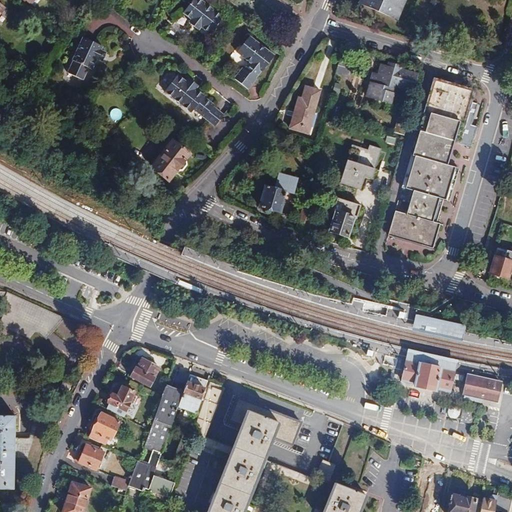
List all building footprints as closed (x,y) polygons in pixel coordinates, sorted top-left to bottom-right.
[(200,0),(192,0),(183,13),(191,19),(189,23),(199,30),(201,27),(210,34),(223,17),(200,0)] [(360,0),(359,3),(393,18),(397,9),(394,8),(397,1),(403,4),(404,0),(360,0)] [(397,9),(393,18),(397,20),(403,4),(397,1),(394,8),(397,9)] [(237,52),(250,62),(245,69),(243,68),(234,79),(248,89),(257,78),(255,77),(260,71),(262,72),(274,56),(249,36),(237,52)] [(101,50),(102,46),(83,37),(72,60),(73,61),(68,73),(83,80),(89,68),(92,69),(96,59),(102,62),(107,52),(101,50)] [(349,77),(353,61),(340,57),(335,73),(349,77)] [(412,91),(417,74),(401,70),(402,66),(389,63),(388,66),(381,65),(378,74),(373,73),(366,97),(391,103),(396,86),(412,91)] [(196,89),(186,81),(177,74),(164,91),(191,112),(193,109),(215,127),(224,115),(213,106),(214,105),(204,97),(204,96),(196,89)] [(189,78),(186,81),(196,89),(198,86),(189,78)] [(436,231),(437,231),(439,224),(435,222),(432,222),(439,198),(442,199),(450,201),(455,181),(454,181),(457,168),(446,165),(444,164),(451,141),(453,141),(460,143),(465,124),(470,125),(477,104),(471,103),(475,90),(433,78),(418,130),(419,131),(412,156),(411,155),(401,188),(413,191),(406,214),(394,211),(388,234),(432,247),(436,231)] [(308,133),(320,91),(305,87),(302,99),(298,98),(290,128),(308,133)] [(168,138),(158,151),(161,154),(150,168),(168,182),(177,171),(182,170),(186,165),(186,161),(185,160),(190,154),(172,140),(172,141),(168,138)] [(446,165),(453,141),(451,141),(444,164),(446,165)] [(371,179),(380,149),(367,146),(366,151),(350,146),(339,185),(360,191),(364,177),(371,179)] [(274,188),(265,186),(259,208),(279,213),(283,201),(281,201),(284,191),(283,190),(284,187),(293,189),(296,177),(278,172),(274,188)] [(329,232),(347,238),(354,217),(357,218),(361,205),(337,197),(333,210),(336,211),(329,232)] [(399,197),(396,211),(403,212),(406,198),(399,197)] [(439,198),(432,222),(435,222),(442,199),(439,198)] [(296,230),(306,235),(312,212),(302,209),(296,230)] [(491,233),(487,250),(495,252),(500,236),(491,233)] [(503,278),(508,279),(510,273),(511,273),(511,251),(506,250),(504,259),(494,256),(489,274),(492,275),(503,278)] [(0,327),(28,340),(34,333),(36,332),(38,333),(46,339),(65,318),(0,288),(0,327)] [(464,333),(465,326),(422,317),(415,316),(412,329),(463,340),(464,333)] [(408,351),(406,361),(413,363),(418,364),(425,365),(435,368),(440,369),(447,370),(453,372),(455,361),(408,351)] [(135,367),(130,377),(149,387),(160,368),(142,358),(137,368),(135,367)] [(413,363),(406,361),(402,381),(414,384),(414,386),(419,387),(431,390),(435,391),(436,388),(449,391),(453,372),(447,370),(440,369),(435,368),(425,365),(418,364),(413,363)] [(171,387),(166,385),(161,400),(144,448),(152,451),(147,464),(138,461),(130,481),(128,487),(147,493),(148,490),(154,475),(178,408),(190,375),(177,370),(171,387)] [(190,375),(178,408),(196,414),(208,381),(190,374),(190,375)] [(501,382),(466,374),(462,394),(498,401),(501,382)] [(136,392),(122,386),(117,396),(112,393),(107,403),(126,412),(136,392)] [(211,386),(194,432),(207,436),(224,391),(211,386)] [(229,421),(241,426),(233,447),(228,460),(207,511),(243,511),(260,472),(265,459),(273,438),(292,445),(301,422),(237,398),(229,421)] [(89,438),(105,445),(107,439),(111,441),(120,421),(101,412),(89,438)] [(0,489),(14,490),(15,416),(0,415),(0,489)] [(207,436),(202,449),(228,460),(233,447),(207,436)] [(97,470),(104,452),(86,445),(82,452),(79,451),(74,461),(97,470)] [(265,459),(260,472),(311,491),(316,479),(265,459)] [(335,464),(323,460),(316,479),(328,483),(335,464)] [(417,484),(426,486),(430,470),(421,468),(417,484)] [(170,498),(175,483),(154,475),(148,490),(170,498)] [(120,489),(127,491),(128,487),(130,481),(114,476),(111,486),(120,489)] [(61,511),(83,511),(91,488),(72,482),(61,511)] [(359,511),(366,495),(335,483),(323,511),(359,511)] [(479,511),(482,501),(451,494),(446,511),(479,511)] [(495,509),(502,511),(508,511),(511,500),(498,496),(497,501),(495,509)] [(479,511),(494,511),(495,509),(497,501),(483,498),(482,501),(479,511)]
